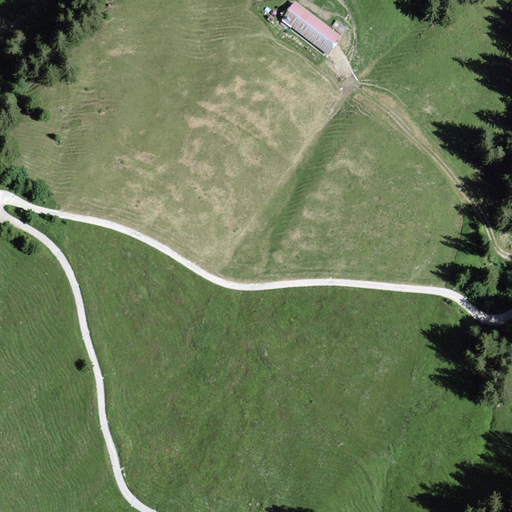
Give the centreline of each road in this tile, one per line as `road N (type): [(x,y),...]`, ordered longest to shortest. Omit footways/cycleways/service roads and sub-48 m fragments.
road 1 (track): [(0,196),(133,232),(238,286),(328,282),(441,291),(491,320),(511,312)]
road 2 (track): [(151,511),(126,492),(117,472),(63,259),(0,214)]
road 3 (track): [(511,256),(497,249),(482,215),(437,159),(385,105),(347,82)]
